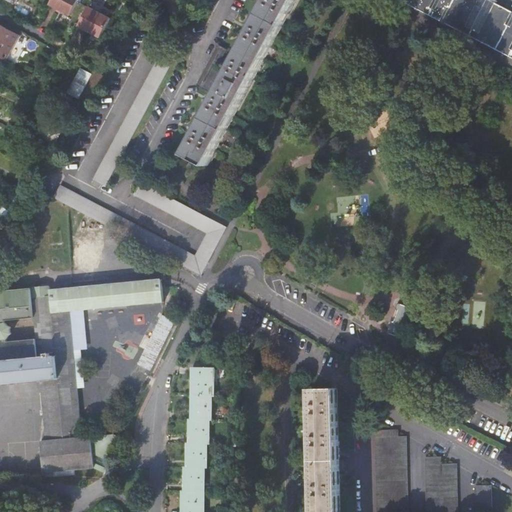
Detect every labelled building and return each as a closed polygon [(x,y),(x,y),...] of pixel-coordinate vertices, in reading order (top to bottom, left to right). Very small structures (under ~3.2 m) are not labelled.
[(53,0),(51,4),(58,8),(64,11),(71,15),(79,0),(53,0)] [(268,0),(228,75),(225,82),(205,72),(199,83),(219,93),(186,154),(208,166),(296,0),(268,0)] [(511,11),(503,7),(490,0),(398,0),(511,58),(511,11)] [(111,18),(89,6),(79,25),(87,30),(88,29),(92,31),(92,32),(100,37),(111,18)] [(0,57),(7,61),(21,35),(0,23),(0,57)] [(205,72),(225,82),(228,75),(217,70),(229,49),(220,44),(205,72)] [(161,52),(93,178),(106,185),(174,59),(161,52)] [(80,67),(67,93),(73,96),(75,97),(78,99),(92,73),(89,72),(80,67)] [(63,98),(65,92),(56,87),(53,92),(63,98)] [(73,96),(67,93),(65,92),(63,98),(70,102),(73,96)] [(21,111),(0,99),(0,120),(13,127),(21,111)] [(52,149),(68,124),(50,115),(39,137),(31,133),(29,137),(52,149)] [(39,173),(52,149),(29,137),(25,144),(40,152),(31,168),(35,171),(39,173)] [(25,181),(19,193),(27,197),(33,185),(25,181)] [(86,214),(104,223),(203,275),(228,227),(141,182),(134,195),(209,233),(197,255),(61,185),(55,197),(86,214)] [(0,216),(13,224),(27,197),(19,193),(9,210),(4,207),(0,213),(0,216)] [(48,268),(72,265),(67,216),(43,218),(48,268)] [(33,287),(50,285),(48,270),(32,271),(33,287)] [(0,384),(41,381),(47,441),(41,441),(45,472),(94,468),(97,469),(116,436),(114,434),(82,437),(74,349),(70,311),(82,310),(163,302),(160,280),(50,290),(50,285),(33,287),(0,289),(0,384)] [(404,306),(397,303),(386,333),(400,338),(410,308),(404,306)] [(86,348),(82,310),(70,311),(74,349),(86,348)] [(154,374),(179,323),(161,314),(139,368),(154,374)] [(193,396),(213,396),(216,396),(216,368),(193,368),(193,396)] [(313,388),(314,460),(312,460),(312,464),(312,471),(314,471),(315,511),(340,511),(338,387),(313,388)] [(213,396),(193,396),(192,420),(211,420),(213,420),(213,396)] [(216,420),(224,420),(224,406),(220,406),(219,414),(216,414),(216,420)] [(211,420),(192,420),(190,420),(190,443),(208,444),(210,444),(211,420)] [(408,511),(407,435),(399,435),(399,430),(377,430),(377,436),(376,436),(377,511),(408,511)] [(121,438),(116,436),(97,469),(104,473),(110,461),(121,438)] [(208,444),(190,443),(187,443),(187,467),(206,467),(208,467),(208,444)] [(458,511),(457,462),(442,463),(442,456),(426,456),(427,511),(458,511)] [(206,467),(187,467),(185,467),(185,490),(206,490),(206,467)] [(477,507),(492,506),(492,485),(477,485),(477,507)] [(205,511),(206,490),(185,490),(183,490),(182,511),(205,511)]
